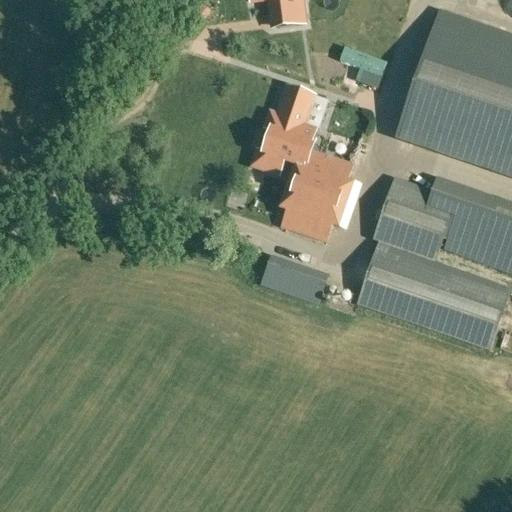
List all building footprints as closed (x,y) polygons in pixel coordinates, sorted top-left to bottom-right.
[(305,0),(267,0),(259,27),(292,38),(301,10),(303,10),(305,0)] [(213,13),(196,2),(186,16),(203,27),(213,13)] [(511,37),(441,13),(398,138),(511,177),(511,37)] [(257,154),(251,170),(274,178),(280,163),(300,170),(307,150),(314,131),(302,127),(312,101),(286,91),(276,117),(270,115),(266,125),(263,134),(268,135),(261,155),(257,154)] [(307,151),(307,154),(300,172),(281,229),(327,244),(353,167),(307,151)] [(511,206),(437,180),(433,194),(395,181),(374,241),(380,243),(358,306),(490,352),(511,291),(435,265),(440,249),(511,275),(511,206)] [(249,259),(251,234),(236,233),(234,258),(249,259)]
